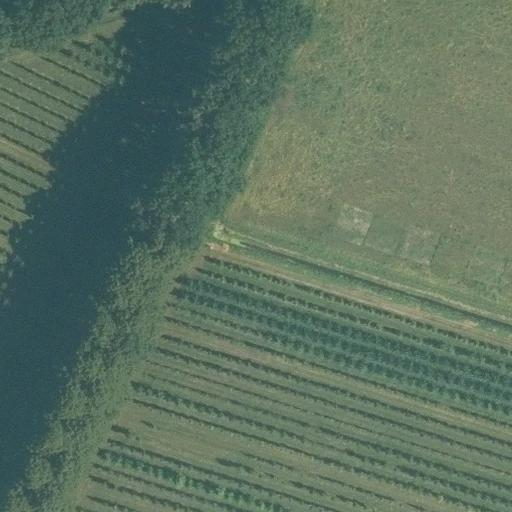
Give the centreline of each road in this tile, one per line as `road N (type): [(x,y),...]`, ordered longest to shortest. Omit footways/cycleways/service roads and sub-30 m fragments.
road 1 (track): [(214,204),(155,227),(18,511)]
road 2 (track): [(214,204),(511,303)]
road 3 (track): [(294,0),(300,10),(214,204)]
road 4 (track): [(0,34),(134,0)]
